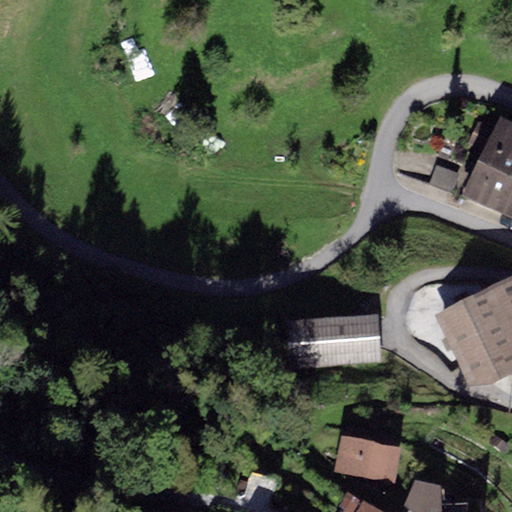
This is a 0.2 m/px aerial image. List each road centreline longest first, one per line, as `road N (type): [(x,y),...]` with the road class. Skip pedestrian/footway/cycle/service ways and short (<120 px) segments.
road 1 (residential): [(0,181),(44,229),(154,275),(232,288),(290,276),(324,258),(351,239),(379,194)]
road 2 (track): [(0,419),(26,439),(115,476),(242,511)]
road 3 (unclassified): [(379,194),(392,122),(415,96),(441,84),(511,97)]
road 4 (unclassified): [(511,240),(379,194)]
